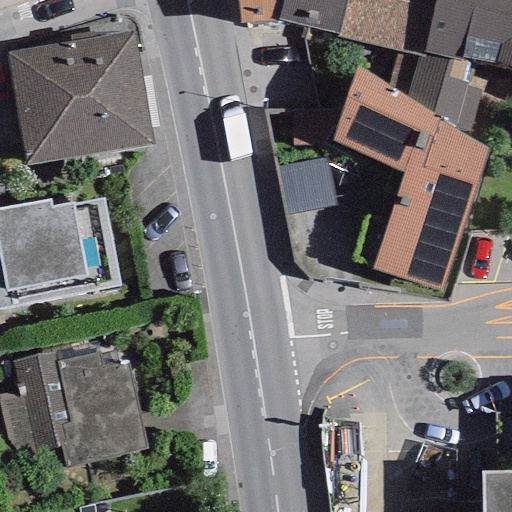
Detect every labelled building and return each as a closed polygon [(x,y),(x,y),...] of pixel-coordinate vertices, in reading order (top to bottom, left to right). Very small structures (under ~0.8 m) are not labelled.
[(278,28),(283,0),(242,0),(245,29),(278,28)] [(340,40),(348,0),(283,0),(278,28),(340,40)] [(424,59),(437,0),(348,0),(340,40),(417,57),(424,59)] [(511,0),(437,0),(424,59),(470,70),(511,80),(511,0)] [(139,50),(0,67),(0,108),(10,184),(154,166),(139,50)] [(424,59),(417,57),(406,103),(455,134),(470,70),(424,59)] [(406,103),(359,73),(332,148),(404,181),(372,274),(442,298),(488,155),(455,134),(406,103)] [(92,213),(0,230),(0,315),(108,295),(92,213)] [(123,362),(25,383),(46,476),(143,455),(123,362)] [(511,511),(511,482),(481,483),(481,511),(511,511)]
